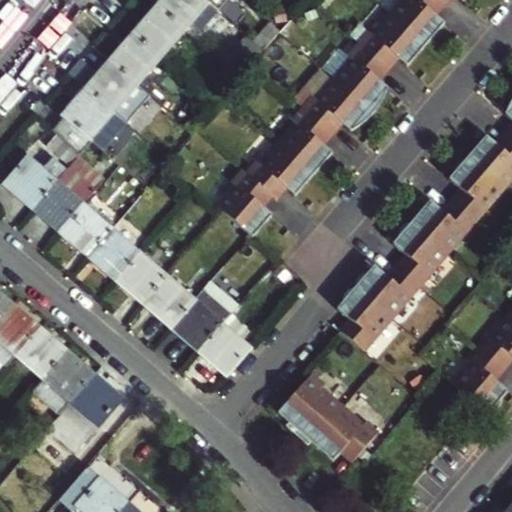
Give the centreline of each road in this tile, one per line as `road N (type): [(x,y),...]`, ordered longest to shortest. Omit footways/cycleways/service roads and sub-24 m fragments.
road 1 (residential): [(511,10),(333,222),(318,306),(212,427)]
road 2 (residential): [(0,243),(212,427)]
